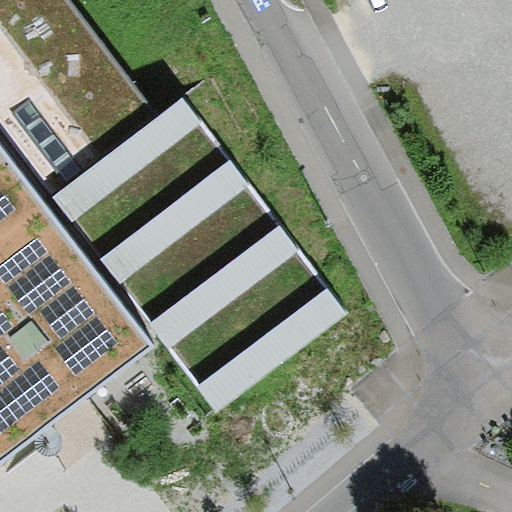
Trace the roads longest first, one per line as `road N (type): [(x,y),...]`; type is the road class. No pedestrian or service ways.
road 1 (residential): [(493,391),(254,0)]
road 2 (residential): [(388,469),(493,391)]
road 3 (residential): [(388,469),(475,480),(511,500)]
